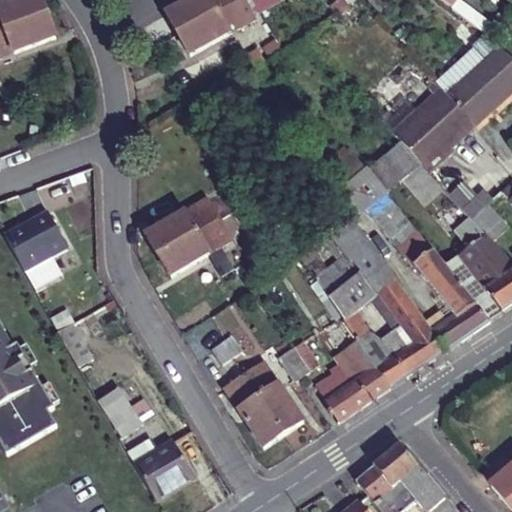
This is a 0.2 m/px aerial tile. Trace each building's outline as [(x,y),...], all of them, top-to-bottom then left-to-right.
[(0,34),(48,15),(41,0),(21,0),(0,9),(0,16),(1,17),(0,17),(0,34)] [(156,45),(223,8),(218,0),(194,0),(145,27),(156,45)] [(252,0),(261,15),(288,0),(252,0)] [(436,0),(458,16),(469,0),(436,0)] [(223,8),(156,45),(166,63),(206,41),(202,33),(216,26),(214,22),(227,15),(223,8)] [(0,34),(0,58),(1,58),(0,55),(0,50),(12,46),(15,54),(57,38),(48,15),(0,34)] [(449,101),(477,132),(511,100),(511,61),(503,53),(449,101)] [(405,149),(431,178),(451,160),(449,157),(477,132),(449,101),(445,98),(398,141),(405,149)] [(405,188),(460,250),(470,243),(474,249),(488,241),(475,226),(446,194),(431,178),(405,149),(372,176),(391,198),(405,188)] [(389,200),(391,198),(372,176),(355,154),(319,182),(351,222),(356,228),(370,216),(389,200)] [(489,211),(495,204),(466,177),(446,194),(475,226),(489,211)] [(511,186),(502,197),(511,207),(511,186)] [(241,212),(253,205),(243,189),(232,197),(241,212)] [(389,200),(370,216),(382,231),(402,215),(389,200)] [(161,260),(222,223),(211,203),(149,239),(161,260)] [(253,205),(241,212),(250,226),(262,219),(253,205)] [(475,226),(488,241),(491,244),(507,228),(489,211),(475,226)] [(50,212),(7,236),(28,274),(71,250),(50,212)] [(402,215),(382,231),(444,306),(455,320),(448,325),(435,335),(447,353),(491,324),(445,268),(402,215)] [(235,245),(222,223),(161,260),(173,280),(235,245)] [(392,358),(376,370),(390,391),(445,354),(393,284),(396,282),(379,259),(380,259),(356,228),(335,244),(349,262),(354,269),(358,267),(367,280),(380,298),(393,317),(400,328),(384,340),(392,358)] [(502,316),(511,309),(511,267),(491,244),(488,241),(474,249),(470,243),(460,250),(456,253),(460,258),(502,316)] [(318,284),(332,275),(313,251),(300,260),(301,262),(318,284)] [(445,268),(491,324),(502,316),(460,258),(445,268)] [(354,269),(349,262),(332,275),(347,293),(367,280),(358,267),(354,269)] [(331,304),(351,334),(358,344),(371,335),(356,313),(380,298),(367,280),(347,293),(332,275),(318,284),(332,303),(331,304)] [(455,320),(444,306),(436,310),(448,325),(455,320)] [(76,322),(60,330),(80,367),(96,358),(76,322)] [(0,326),(0,438),(6,450),(57,423),(49,408),(55,405),(21,340),(10,345),(0,326)] [(339,341),(348,355),(360,347),(358,344),(351,334),(339,341)] [(360,347),(376,370),(392,358),(384,340),(371,335),(358,344),(360,347)] [(237,338),(222,348),(233,363),(248,353),(237,338)] [(390,391),(376,370),(360,347),(348,355),(347,356),(355,367),(363,379),(356,384),(326,404),(340,425),(390,391)] [(233,363),(222,348),(209,357),(219,373),(233,363)] [(311,377),(294,352),(282,360),(298,386),(301,384),(311,377)] [(243,379),(284,438),(305,423),(263,364),(243,379)] [(363,379),(355,367),(349,372),(356,384),(363,379)] [(284,438),(243,379),(224,392),(266,451),(284,438)] [(134,381),(99,401),(122,438),(156,418),(134,381)] [(128,452),(134,464),(157,451),(150,439),(128,452)] [(157,451),(134,464),(155,501),(194,479),(173,442),(157,451)] [(451,511),(399,450),(356,485),(378,511),(412,511),(420,506),(424,511),(451,511)] [(507,502),(511,498),(511,466),(491,484),(507,502)] [(366,511),(359,503),(347,511),(366,511)]
